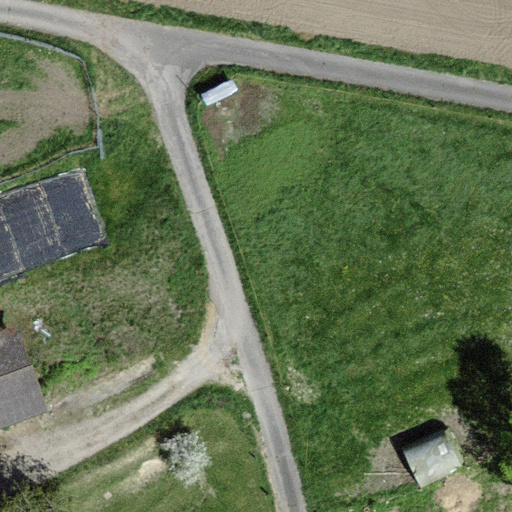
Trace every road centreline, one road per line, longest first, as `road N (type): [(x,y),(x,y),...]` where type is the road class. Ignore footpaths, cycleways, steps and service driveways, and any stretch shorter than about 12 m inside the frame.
road 1 (track): [(0,23),(511,106)]
road 2 (track): [(139,40),(270,511)]
